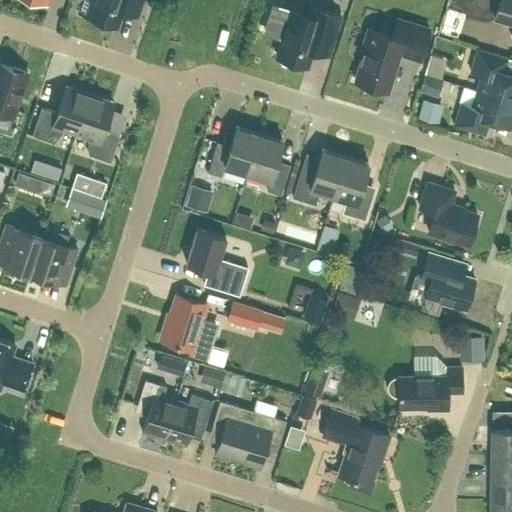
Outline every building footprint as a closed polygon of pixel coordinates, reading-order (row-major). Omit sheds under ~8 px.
[(116,24),(121,8),(136,14),(140,0),(83,0),(79,12),(116,24)] [(511,0),(495,0),(491,16),(511,22),(511,35),(511,36),(511,0)] [(307,64),(312,48),(328,52),(333,36),(340,14),(311,5),(308,14),(290,9),(276,54),(281,56),(280,58),(281,60),(289,63),(291,61),(292,59),(307,64)] [(419,58),(429,27),(397,17),(391,34),(368,26),(362,46),(364,47),(355,79),(387,89),(399,51),(419,58)] [(476,88),(511,99),(511,72),(504,70),(508,56),(476,47),(470,69),(481,72),(476,88)] [(0,129),(10,133),(12,127),(14,128),(16,123),(14,123),(17,113),(13,112),(27,71),(0,61),(0,129)] [(437,95),(440,86),(421,81),(419,90),(437,95)] [(76,132),(89,92),(66,84),(56,110),(41,105),(32,133),(54,140),(64,128),(76,132)] [(511,99),(476,88),(471,104),(460,101),(453,123),(485,133),(489,119),(511,126),(511,121),(511,99)] [(89,92),(76,132),(88,136),(88,152),(110,159),(119,132),(104,127),(113,100),(89,92)] [(418,115),(433,119),(437,106),(422,102),(418,115)] [(247,171),(259,132),(236,125),(230,144),(217,140),(208,170),(221,174),(224,164),(247,171)] [(259,132),(247,171),(270,178),(267,188),(280,192),(289,162),(276,158),(282,139),(259,132)] [(333,193),(345,154),(321,147),(314,172),(301,168),(292,195),(315,202),(319,189),(333,193)] [(345,154),(333,193),(346,197),(342,211),(365,218),(373,190),(360,186),(368,161),(345,154)] [(49,163),(45,175),(56,179),(60,167),(49,163)] [(104,181),(90,176),(85,190),(99,195),(104,181)] [(40,178),(36,190),(49,194),(53,182),(40,178)] [(467,242),(472,227),(475,225),(478,217),(476,214),(477,212),(463,208),(463,206),(450,201),(454,188),(427,180),(419,205),(434,210),(428,229),(467,242)] [(190,186),(185,203),(205,209),(210,193),(190,186)] [(91,193),(86,210),(99,214),(105,198),(104,198),(91,193)] [(384,212),(375,217),(382,230),(391,225),(384,212)] [(260,227),(272,231),(275,220),(263,217),(260,227)] [(0,260),(6,262),(30,270),(41,235),(6,223),(2,236),(0,241),(0,260)] [(45,225),(41,235),(30,270),(65,282),(77,246),(65,242),(68,233),(45,225)] [(313,246),(317,234),(287,225),(283,236),(313,246)] [(239,293),(247,265),(219,256),(225,235),(197,226),(186,260),(208,267),(204,282),(239,293)] [(414,254),(418,242),(397,236),(393,248),(414,254)] [(298,264),(303,247),(286,242),(281,259),(298,264)] [(428,250),(420,275),(430,278),(424,295),(465,307),(474,277),(461,272),(465,261),(451,257),(428,250)] [(345,261),(337,285),(358,292),(366,268),(345,261)] [(356,297),(336,290),(330,309),(350,316),(356,297)] [(319,319),(326,296),(311,291),(304,315),(319,319)] [(164,323),(162,330),(163,334),(162,338),(192,348),(195,340),(211,345),(218,322),(202,317),(206,302),(176,292),(167,321),(164,323)] [(255,328),(262,308),(231,298),(225,318),(255,328)] [(456,355),(480,355),(480,332),(456,332),(456,355)] [(23,387),(32,361),(11,354),(15,342),(0,337),(0,385),(0,386),(2,380),(23,387)] [(184,361),(173,357),(169,369),(181,372),(184,361)] [(310,364),(303,388),(320,394),(327,370),(310,364)] [(447,372),(398,373),(398,375),(394,375),(390,378),(388,382),(388,387),(390,390),(394,393),(399,393),(399,405),(428,405),(428,407),(448,407),(448,389),(462,389),(462,364),(447,364),(447,372)] [(203,380),(218,385),(223,369),(207,365),(203,380)] [(238,394),(244,376),(226,370),(220,388),(238,394)] [(164,436),(175,398),(163,394),(166,384),(145,377),(137,402),(149,405),(142,429),(164,436)] [(175,398),(164,436),(186,443),(193,419),(205,422),(212,398),(191,392),(188,402),(175,398)] [(298,408),(312,412),(316,399),(303,394),(298,408)] [(238,456),(253,408),(220,398),(212,422),(223,425),(215,452),(229,456),(229,454),(238,456)] [(382,453),(389,433),(356,422),(358,416),(331,407),(322,433),(339,439),(341,433),(350,436),(339,470),(352,475),(350,482),(370,489),(374,478),(371,477),(380,452),(382,453)] [(253,408),(238,456),(246,459),(246,461),(259,465),(267,439),(278,442),(286,418),(253,408)] [(287,420),(281,438),(295,444),(301,426),(287,420)] [(0,422),(0,435),(6,438),(10,426),(0,422)] [(511,450),(511,425),(493,425),(493,450),(511,450)] [(511,474),(511,450),(493,450),(492,474),(511,474)] [(511,498),(511,474),(492,474),(492,498),(511,498)] [(511,511),(511,498),(492,498),(491,511),(511,511)] [(156,511),(157,510),(127,501),(123,511),(110,511),(109,511),(108,511),(101,511),(94,510),(93,511),(156,511)]
